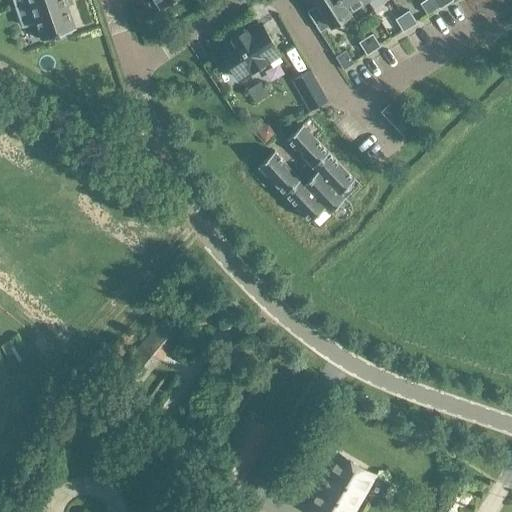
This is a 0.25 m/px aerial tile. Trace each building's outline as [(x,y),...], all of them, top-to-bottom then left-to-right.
[(28,0),(30,4),(17,9),(23,26),(36,22),(42,40),(75,29),(65,0),(28,0)] [(155,0),(161,8),(174,0),(155,0)] [(314,0),(330,25),(350,13),(341,0),(314,0)] [(367,2),(365,0),(341,0),(350,13),(367,2)] [(438,6),(434,0),(425,0),(420,3),(426,14),(438,6)] [(434,0),(438,6),(440,8),(452,0),(434,0)] [(417,23),(409,10),(395,19),(403,32),(417,23)] [(235,41),(221,50),(239,79),(251,71),(257,72),(262,70),(266,66),(268,61),(280,53),(261,24),(247,33),(245,29),(243,30),(244,32),(234,38),(233,36),(232,37),(235,41)] [(366,38),(374,51),(380,46),(372,34),(366,38)] [(366,38),(359,42),(367,55),(374,51),(366,38)] [(343,69),(353,63),(346,51),(341,54),(335,57),(343,69)] [(326,100),(310,72),(294,81),(310,109),(326,100)] [(419,131),(392,102),(381,112),(409,141),(419,131)] [(302,124),(286,140),(287,141),(288,140),(313,166),(312,166),(313,167),(314,166),(317,170),(318,169),(332,156),(329,153),(329,152),(328,151),(328,152),(303,126),(303,125),(302,124)] [(275,151),(259,166),(260,167),(260,166),(285,192),(284,193),(285,194),(285,193),(289,197),(303,184),(304,183),(301,179),(301,178),(300,177),(300,178),(275,152),(276,152),(275,151)] [(340,193),(354,179),(353,178),(332,156),(318,169),(340,193)] [(303,184),(325,207),(329,211),(330,212),(345,198),(344,197),(340,193),(318,169),(317,170),(304,183),(303,184)] [(325,207),(303,184),(289,197),(295,203),(310,219),(310,220),(311,221),(311,220),(325,207)] [(161,321),(112,380),(131,395),(180,336),(161,321)] [(215,468),(240,482),(270,430),(246,416),(215,468)] [(352,511),(374,476),(339,455),(327,476),(329,477),(323,487),(321,486),(309,507),(317,511),(352,511)]
